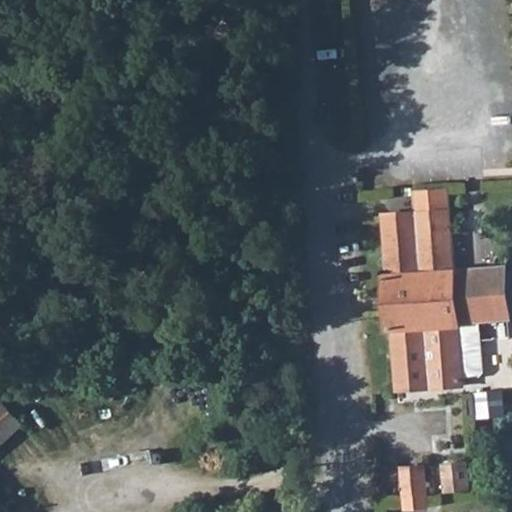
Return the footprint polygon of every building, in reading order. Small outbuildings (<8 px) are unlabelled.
[(387,324),(457,320),(454,271),(448,211),(382,216),(386,275),(382,275),(387,324)] [(511,266),(454,271),(457,320),(458,326),(511,322),(511,266)] [(458,326),(457,320),(387,324),(388,330),(391,330),(395,384),(463,382),(462,376),(458,331),(458,326)] [(484,331),(458,331),(462,376),(482,376),(487,373),(484,331)] [(506,391),(481,392),(482,415),(507,415),(506,391)] [(0,446),(31,419),(9,396),(0,404),(0,446)] [(472,467),(452,466),(452,491),(471,491),(472,467)] [(430,469),(410,469),(410,494),(430,493),(430,469)] [(0,493),(0,511),(8,511),(13,508),(0,493)]
